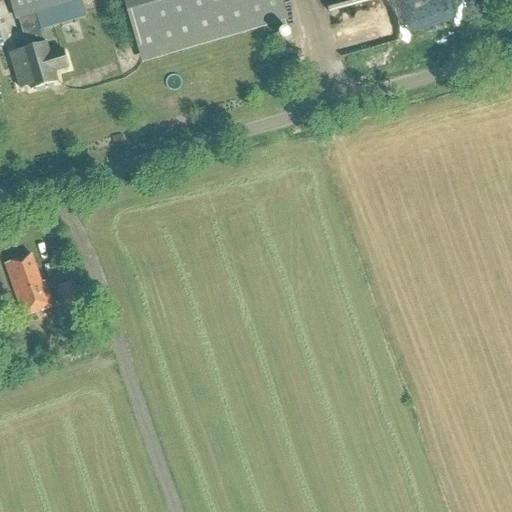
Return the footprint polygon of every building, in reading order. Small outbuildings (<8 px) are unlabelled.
[(11,0),(17,20),(19,19),(28,50),(10,55),(20,89),(30,87),(31,91),(58,83),(55,73),(69,69),(63,51),(50,55),(47,44),(45,45),(36,14),(82,0),(126,0),(144,59),(286,17),(280,0),(11,0)] [(343,0),(346,9),(380,0),(343,0)] [(280,73),(286,71),(284,64),(278,66),(280,73)] [(82,207),(89,221),(104,213),(96,199),(82,207)] [(24,318),(54,307),(45,282),(40,284),(31,256),(5,265),(24,318)] [(82,318),(78,305),(81,304),(74,285),(57,291),(68,323),(82,318)]
